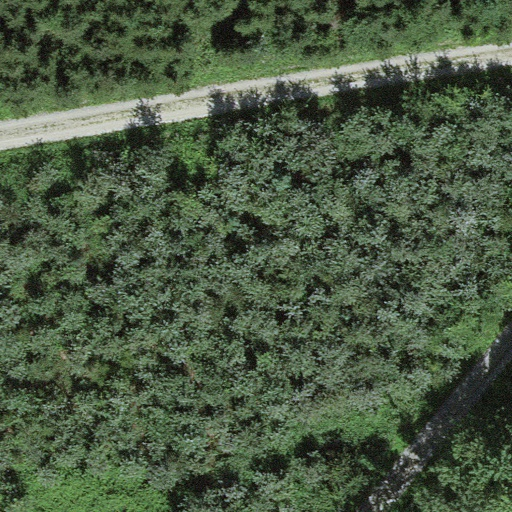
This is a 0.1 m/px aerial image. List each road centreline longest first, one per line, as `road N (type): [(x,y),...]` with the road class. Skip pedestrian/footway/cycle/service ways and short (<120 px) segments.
road 1 (track): [(0,135),(511,48)]
road 2 (track): [(511,311),(349,511)]
